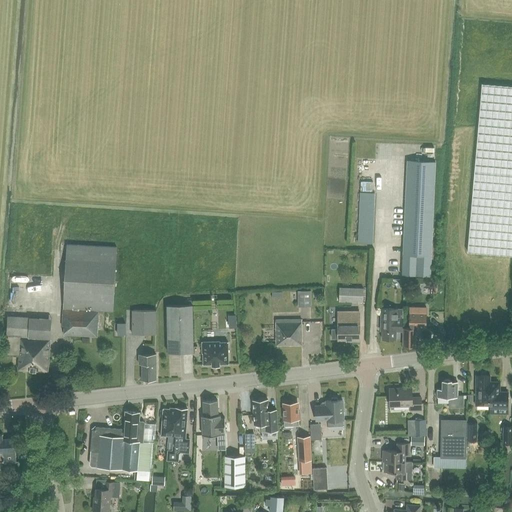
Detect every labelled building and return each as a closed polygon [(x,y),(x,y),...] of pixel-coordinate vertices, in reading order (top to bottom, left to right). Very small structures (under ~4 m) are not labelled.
[(511,85),(482,83),(467,251),(511,254),(511,85)] [(380,154),(381,140),(368,140),(368,153),(380,154)] [(401,275),(430,277),(435,163),(407,161),(401,275)] [(358,243),(372,244),(374,194),(360,193),(358,243)] [(400,223),(400,211),(390,210),(389,223),(400,223)] [(64,336),(97,338),(98,311),(113,312),(117,248),(67,245),(62,327),(65,327),(64,336)] [(344,316),(357,317),(357,303),(362,303),(363,289),(340,288),(339,302),(345,302),(344,316)] [(298,290),(298,306),(311,306),(311,290),(298,290)] [(167,305),(168,353),(194,352),(192,304),(167,305)] [(380,318),(380,328),(382,328),(382,340),(395,340),(396,331),(402,331),(403,308),(381,307),(380,318)] [(132,335),(156,335),(156,311),(133,310),(132,335)] [(403,347),(408,347),(408,348),(414,349),(414,348),(416,348),(416,336),(417,336),(418,328),(426,329),(426,314),(409,313),(409,328),(403,328),(403,347)] [(338,330),(332,330),(332,339),(338,339),(338,341),(351,341),(351,342),(359,342),(359,324),(355,324),(355,318),(339,319),(339,324),(338,324),(338,330)] [(288,319),(276,319),(276,320),(276,321),(276,346),(302,345),(301,320),(301,319),(288,319)] [(7,335),(6,353),(20,354),(18,369),(49,371),(51,338),(7,335)] [(229,363),(228,363),(228,342),(220,342),(220,341),(202,341),(202,348),(204,348),(204,353),(203,353),(203,364),(203,365),(204,365),(204,364),(212,364),(212,365),(213,365),(219,365),(220,365),(220,364),(228,364),(229,364),(229,363)] [(138,355),(138,364),(141,364),(142,381),(155,380),(155,355),(138,355)] [(490,381),(490,375),(478,375),(478,381),(476,381),(476,405),(489,405),(490,381)] [(438,389),(438,396),(449,397),(449,407),(464,407),(464,395),(457,395),(458,382),(452,382),(452,381),(450,381),(449,379),(445,379),(444,381),(443,381),(443,389),(438,389)] [(490,381),(489,405),(498,405),(498,407),(508,407),(508,391),(500,391),(500,381),(490,381)] [(390,406),(410,405),(410,411),(421,410),(420,397),(412,397),(411,388),(389,389),(390,406)] [(343,420),(343,418),(344,417),(344,413),(343,412),(342,400),(337,400),(337,399),(336,398),(332,398),(331,399),(331,401),(326,401),(326,402),(323,403),(321,405),(321,406),(315,406),(316,420),(327,420),(327,421),(328,421),(328,427),(343,426),(343,420)] [(218,400),(203,400),(204,415),(202,416),(203,435),(226,434),(225,418),(218,418),(218,415),(220,415),(218,415),(218,400)] [(262,425),(262,432),(277,431),(276,411),(268,411),(268,400),(253,401),(254,425),(262,425)] [(298,419),(300,419),(299,411),(298,411),(297,402),(291,403),(291,401),(286,401),(286,403),(284,403),(285,426),(299,425),(298,419)] [(164,408),(162,435),(169,435),(168,442),(173,442),(175,408),(170,408),(170,410),(165,410),(165,409),(164,408)] [(176,408),(175,408),(173,442),(178,442),(178,436),(185,437),(188,409),(176,408)] [(122,427),(121,439),(143,441),(144,422),(144,421),(143,420),(139,419),(140,411),(127,410),(126,428),(122,427)] [(443,420),(442,457),(465,457),(466,421),(443,420)] [(310,425),(311,440),(321,439),(320,424),(310,425)] [(468,440),(477,440),(477,424),(468,424),(468,440)] [(95,429),(94,449),(101,449),(100,465),(135,468),(135,478),(151,479),(153,442),(143,441),(121,439),(122,427),(99,425),(95,429)] [(0,461),(4,461),(4,463),(17,462),(15,450),(15,438),(3,439),(2,434),(0,433),(0,461)] [(298,437),(299,461),(304,460),(311,460),(310,437),(298,437)] [(424,437),(412,437),(412,445),(424,445),(424,437)] [(384,450),(384,461),(405,461),(405,455),(409,455),(409,443),(397,443),(397,450),(384,450)] [(245,457),(225,457),(225,487),(245,487),(245,457)] [(304,460),(299,461),(300,473),(312,473),(311,460),(304,460)] [(384,461),(384,472),(396,472),(396,479),(412,479),(412,471),(412,470),(412,464),(412,463),(412,461),(405,461),(384,461)] [(327,467),(313,468),(314,489),(328,488),(327,467)] [(165,485),(165,477),(153,476),(152,484),(165,485)] [(94,502),(93,511),(105,511),(108,511),(110,496),(119,497),(120,483),(107,482),(106,489),(96,488),(95,502),(94,502)] [(266,499),(266,505),(271,505),(270,511),(281,511),(283,498),(271,497),(271,500),(266,499)]
